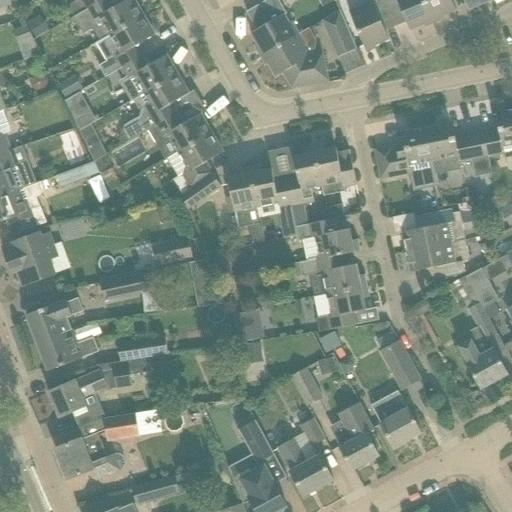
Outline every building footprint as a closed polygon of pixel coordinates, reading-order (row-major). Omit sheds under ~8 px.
[(68,6),(74,18),(104,0),(73,0),(75,2),(68,6)] [(94,30),(100,41),(144,16),(134,0),(127,0),(116,7),(112,0),(104,0),(74,18),(83,33),(91,29),(94,30)] [(256,48),(261,57),(299,35),(292,22),(289,24),(284,15),(287,14),(278,0),(267,0),(248,12),(258,29),(251,34),(258,47),(256,48)] [(396,27),(384,0),(370,0),(372,5),(364,9),(362,6),(349,12),(358,34),(366,52),(376,48),(374,46),(389,39),(385,31),(396,27)] [(384,0),(396,27),(406,22),(410,30),(424,24),(425,27),(434,23),(424,0),(384,0)] [(424,0),(434,23),(443,19),(442,17),(456,11),(452,2),(457,0),(424,0)] [(489,0),(464,0),(469,10),(490,1),(489,0)] [(357,49),(349,31),(340,11),(332,15),(323,20),(338,57),(357,49)] [(40,16),(28,23),(36,36),(48,28),(40,16)] [(121,68),(144,55),(138,45),(155,35),(144,16),(100,41),(96,44),(107,61),(99,66),(105,77),(121,68)] [(26,24),(15,28),(20,43),(31,39),(26,24)] [(299,35),(261,57),(265,65),(268,64),(276,77),(283,73),(292,88),(328,81),(322,54),(311,55),(308,57),(304,48),(306,47),(299,35)] [(134,100),(178,75),(166,56),(149,66),(144,55),(121,68),(128,80),(122,83),(132,101),(134,100)] [(178,114),(172,104),(189,94),(178,75),(134,100),(139,109),(143,109),(140,121),(124,129),(124,133),(128,142),(146,132),(148,131),(178,114)] [(70,77),(57,85),(64,96),(77,89),(70,77)] [(89,109),(73,118),(79,129),(95,120),(89,109)] [(511,110),(501,113),(504,127),(487,130),(492,157),(504,154),(505,158),(511,156),(511,110)] [(0,154),(10,151),(4,134),(8,133),(10,130),(3,111),(0,112),(0,154)] [(178,152),(179,153),(212,133),(200,114),(184,124),(178,114),(148,131),(165,160),(178,152)] [(92,124),(79,130),(84,140),(97,134),(92,124)] [(447,124),(427,128),(436,173),(460,168),(459,163),(471,161),(492,157),(487,130),(466,134),(450,138),(447,124)] [(436,173),(427,128),(407,132),(410,146),(393,149),(393,147),(374,150),(380,180),(411,173),(411,178),(436,173)] [(182,195),(213,174),(206,162),(223,152),(212,133),(179,153),(189,171),(173,180),(181,194),(182,195)] [(102,144),(89,150),(94,160),(106,154),(102,144)] [(356,185),(349,150),(337,153),(336,148),(326,150),(325,144),(314,146),(322,186),(324,195),(345,191),(344,188),(356,185)] [(297,175),(286,177),(292,206),(296,227),(308,224),(304,204),(314,202),(311,188),(322,186),(314,146),(303,148),(304,155),(294,157),(297,175)] [(0,197),(19,190),(36,184),(27,160),(15,165),(10,151),(0,154),(0,197)] [(98,173),(94,162),(84,166),(88,177),(98,173)] [(261,165),(249,167),(260,218),(279,213),(278,209),(292,206),(286,177),(274,180),(272,170),(262,171),(261,165)] [(260,218),(249,167),(238,170),(239,176),(227,179),(231,197),(227,198),(230,213),(236,212),(239,228),(249,226),(253,244),(264,242),(259,218),(260,218)] [(112,169),(101,174),(109,192),(121,186),(112,169)] [(221,187),(213,174),(182,195),(187,211),(221,187)] [(173,180),(166,184),(173,197),(181,194),(173,180)] [(46,223),(37,198),(41,197),(44,189),(42,182),(36,184),(19,190),(0,197),(0,222),(7,220),(13,236),(46,223)] [(511,204),(501,212),(510,227),(511,226),(511,204)] [(464,240),(460,221),(459,213),(453,213),(452,209),(414,217),(417,230),(403,232),(407,252),(464,240)] [(306,260),(307,260),(320,258),(321,259),(344,255),(360,251),(358,240),(352,241),(349,229),(339,231),(336,219),(308,224),(296,227),(298,241),(302,240),(306,260)] [(41,233),(7,245),(7,246),(2,248),(9,265),(14,263),(23,287),(56,274),(51,260),(59,257),(50,232),(42,235),(41,233)] [(188,240),(177,242),(182,262),(192,260),(188,240)] [(464,240),(407,252),(411,272),(425,269),(427,282),(466,274),(463,262),(468,260),(464,240)] [(227,255),(212,258),(216,277),(231,273),(227,255)] [(307,260),(306,260),(298,261),(301,276),(310,274),(314,297),(367,286),(365,275),(359,276),(356,265),(346,266),(344,255),(321,259),(320,258),(307,260)] [(499,300),(491,286),(482,269),(467,277),(482,305),(484,309),(499,300)] [(101,283),(103,301),(151,291),(148,273),(101,283)] [(367,286),(314,297),(318,317),(316,318),(319,332),(358,325),(355,312),(366,310),(363,299),(369,297),(367,286)] [(27,316),(38,344),(73,330),(89,324),(84,311),(79,298),(63,305),(62,303),(27,316)] [(429,298),(413,306),(419,316),(434,307),(429,298)] [(511,301),(501,305),(504,316),(511,313),(511,301)] [(508,375),(493,349),(491,350),(486,341),(497,335),(483,310),(484,309),(482,305),(469,311),(478,328),(466,334),(470,341),(459,347),(481,389),(508,375)] [(73,330),(38,344),(48,371),(100,352),(94,337),(78,344),(73,330)] [(334,332),(319,340),(326,353),(341,345),(334,332)] [(118,343),(121,362),(149,358),(168,355),(166,336),(118,343)] [(381,352),(402,390),(420,380),(399,342),(381,352)] [(350,357),(339,363),(345,375),(352,371),(354,364),(350,357)] [(132,387),(130,375),(151,372),(149,358),(121,362),(112,363),(116,389),(132,387)] [(334,358),(318,362),(322,375),(337,371),(334,358)] [(291,376),(307,406),(323,398),(307,368),(291,376)] [(109,388),(101,370),(49,393),(60,418),(72,412),(80,429),(98,421),(105,418),(95,394),(109,388)] [(371,406),(384,431),(394,448),(421,433),(398,391),(371,406)] [(375,430),(365,413),(360,402),(338,414),(352,440),(340,447),(352,471),(379,456),(367,434),(375,430)] [(104,403),(103,411),(126,412),(126,403),(104,403)] [(106,418),(109,439),(138,435),(135,414),(106,418)] [(301,426),(304,433),(312,447),(325,439),(314,419),(301,426)] [(273,455),(255,421),(239,430),(257,464),(273,455)] [(121,470),(123,468),(125,464),(124,460),(123,456),(119,453),(114,453),(108,455),(98,432),(55,449),(67,480),(92,470),(96,480),(121,470)] [(334,481),(324,463),(320,456),(318,457),(312,447),(304,433),(294,439),(283,445),(280,440),(275,443),(304,497),(334,481)] [(268,472),(264,466),(234,482),(243,505),(250,501),(256,511),(282,511),(283,511),(284,508),(287,507),(268,472)] [(132,489),(137,504),(179,492),(175,477),(132,489)]
